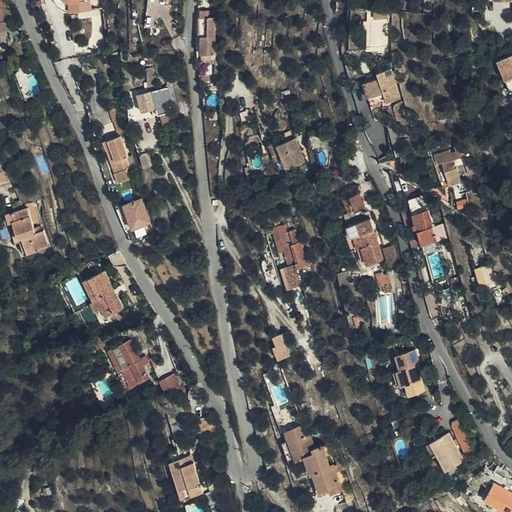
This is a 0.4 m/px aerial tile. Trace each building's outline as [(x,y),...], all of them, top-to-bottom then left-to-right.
[(0,0),(0,47),(2,48),(1,29),(12,29),(12,20),(6,20),(4,0),(0,0)] [(56,0),(57,0),(60,3),(63,7),(67,8),(71,9),(91,8),(90,0),(56,0)] [(379,12),(391,14),(393,6),(380,4),(379,12)] [(221,51),(223,15),(211,14),(211,9),(205,8),(204,35),(207,35),(207,49),(221,51)] [(511,88),(511,52),(500,56),(510,89),(511,88)] [(375,104),(406,96),(397,64),(382,68),(383,74),(368,77),(375,104)] [(162,114),(164,113),(173,110),(172,105),(177,103),(172,83),(165,86),(168,98),(159,101),(160,107),(162,114)] [(165,86),(141,93),(146,111),(160,107),(159,101),(168,98),(165,86)] [(115,110),(122,134),(129,131),(121,108),(115,110)] [(290,166),(307,159),(297,133),(279,140),(290,166)] [(130,156),(122,134),(104,139),(107,149),(113,146),(121,172),(115,174),(118,183),(129,180),(126,170),(131,169),(127,157),(130,156)] [(498,149),(504,145),(502,140),(495,144),(498,149)] [(451,182),(462,179),(455,158),(464,155),(459,141),(455,143),(457,150),(450,151),(449,147),(435,151),(438,163),(444,161),(451,182)] [(113,146),(107,149),(115,174),(121,172),(113,146)] [(155,162),(151,150),(142,153),(146,165),(155,162)] [(351,195),(357,208),(368,202),(361,189),(351,195)] [(422,195),(410,198),(413,211),(426,208),(422,195)] [(152,220),(144,196),(126,202),(134,226),(152,220)] [(30,243),(32,248),(46,243),(42,228),(38,229),(34,230),(32,225),(26,205),(4,212),(12,238),(19,236),(22,246),(30,243)] [(440,241),(436,228),(432,210),(417,213),(426,253),(442,249),(440,241)] [(370,216),(347,224),(351,236),(355,234),(359,246),(363,259),(369,257),(370,261),(385,256),(370,216)] [(351,236),(347,224),(344,226),(352,249),(359,246),(355,234),(351,236)] [(445,226),(436,228),(440,241),(448,239),(445,226)] [(297,230),(292,231),(295,243),(300,241),(297,230)] [(294,269),(296,268),(304,266),(311,263),(303,240),(300,241),(295,243),(292,231),(287,233),(280,236),(284,249),(288,247),(294,269)] [(32,250),(32,248),(30,243),(22,246),(24,252),(32,250)] [(389,263),(399,261),(395,243),(385,246),(389,263)] [(87,275),(95,295),(100,293),(107,311),(126,304),(109,266),(87,275)] [(304,266),(296,268),(297,271),(291,273),(294,285),(308,280),(304,266)] [(505,277),(498,267),(489,270),(491,280),(505,277)] [(383,289),(390,287),(388,280),(393,278),(391,271),(379,275),(383,289)] [(456,293),(463,291),(459,277),(453,278),(456,293)] [(95,296),(94,297),(100,314),(107,311),(100,293),(95,295),(95,296)] [(100,314),(94,297),(81,302),(89,322),(101,317),(100,314)] [(292,352),(283,331),(275,335),(278,344),(275,345),(280,357),(292,352)] [(145,362),(141,355),(130,335),(110,346),(119,362),(115,365),(127,385),(151,373),(145,362)] [(409,391),(427,382),(421,368),(424,366),(416,349),(398,357),(406,375),(403,377),(409,391)] [(146,351),(141,355),(145,362),(151,359),(146,351)] [(170,388),(185,385),(181,374),(167,377),(170,388)] [(210,432),(220,431),(216,415),(207,417),(210,432)] [(288,426),(291,438),(297,457),(306,455),(311,473),(316,473),(322,490),(331,487),(332,492),(343,488),(335,464),(332,465),(325,443),(314,447),(308,428),(304,429),(302,421),(288,426)] [(468,456),(452,427),(433,437),(449,466),(468,456)] [(479,445),(471,429),(465,433),(473,448),(479,445)] [(297,457),(291,438),(283,439),(290,460),(297,457)] [(328,442),(325,443),(332,465),(335,464),(334,459),(328,442)] [(179,458),(187,456),(184,446),(176,448),(179,458)] [(186,497),(204,492),(199,473),(196,462),(189,464),(187,456),(179,458),(175,460),(186,497)] [(335,464),(343,488),(347,501),(353,500),(343,468),(337,458),(334,459),(335,464)] [(199,473),(204,492),(209,490),(200,461),(196,462),(199,473)] [(487,497),(511,511),(511,488),(496,480),(487,497)]
